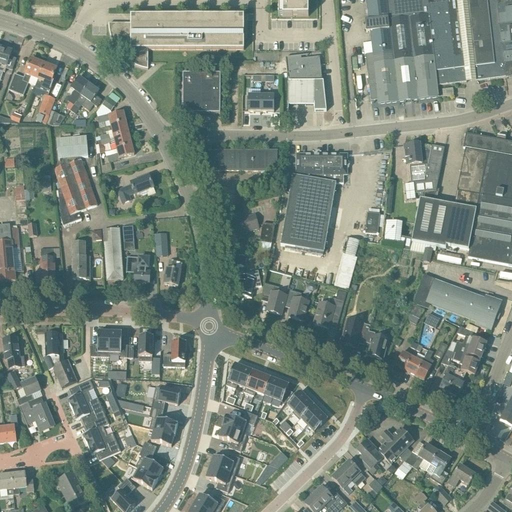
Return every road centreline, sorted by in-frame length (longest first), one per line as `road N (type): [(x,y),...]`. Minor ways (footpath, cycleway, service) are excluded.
road 1 (unclassified): [(330,36),(261,36),(261,2),(99,5),(78,25)]
road 2 (residential): [(211,326),(99,310),(0,310)]
road 3 (residential): [(211,326),(202,242),(160,140)]
road 4 (tertiary): [(211,326),(194,436),(161,511)]
road 5 (unclassified): [(160,140),(341,136)]
road 6 (unclassified): [(341,136),(456,122),(511,104)]
road 7 (tertiary): [(358,387),(211,326)]
road 8 (residential): [(265,511),(327,452),(358,387)]
road 9 (residential): [(160,140),(119,82),(68,45)]
road 10 (tertiary): [(472,439),(358,387)]
road 11 (residential): [(0,460),(63,441),(67,425),(51,390)]
